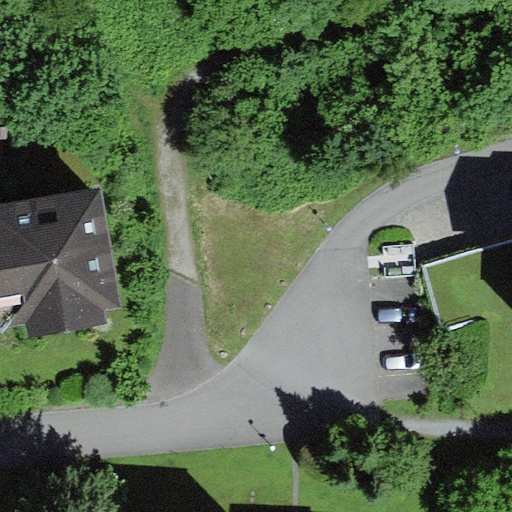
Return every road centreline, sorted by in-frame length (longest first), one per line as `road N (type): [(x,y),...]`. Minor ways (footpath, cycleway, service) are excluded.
road 1 (residential): [(0,449),(175,430),(240,409),(307,350),(362,224),(400,198),(511,159)]
road 2 (track): [(435,0),(208,69),(169,112),(187,299),(175,430)]
